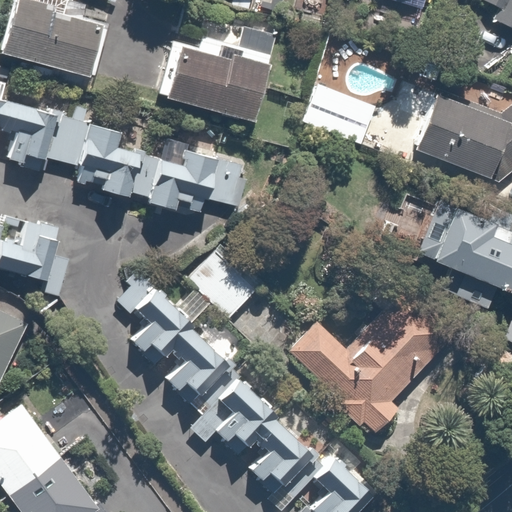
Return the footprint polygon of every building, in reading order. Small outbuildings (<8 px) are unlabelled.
[(106,0),(12,0),(0,42),(0,50),(85,75),(106,0)] [(511,0),(479,0),(476,8),(511,24),(511,0)] [(273,31),(234,22),(229,45),(268,54),(273,31)] [(267,62),(181,40),(167,93),(253,115),(267,62)] [(511,164),(511,100),(434,76),(411,150),(507,181),(511,164)] [(53,110),(0,95),(0,159),(37,169),(53,110)] [(122,120),(87,110),(68,177),(192,212),(197,192),(241,205),(254,162),(198,146),(193,163),(116,141),(122,120)] [(511,222),(454,198),(429,256),(511,291),(511,293),(494,336),(511,344),(511,222)] [(0,268),(42,280),(55,234),(0,217),(0,268)] [(264,277),(221,236),(184,274),(192,281),(176,298),(193,314),(208,297),(227,315),(264,277)] [(173,297),(136,261),(104,293),(134,321),(116,340),(192,413),(183,422),(261,498),(280,478),(306,503),(297,511),(346,511),(377,481),(342,448),(329,462),(165,304),(173,297)] [(280,348),(382,444),(415,408),(399,393),(448,341),(393,290),(342,344),(311,315),(280,348)] [(0,369),(23,321),(0,310),(0,369)] [(16,398),(0,408),(0,483),(21,511),(81,511),(94,503),(16,398)]
